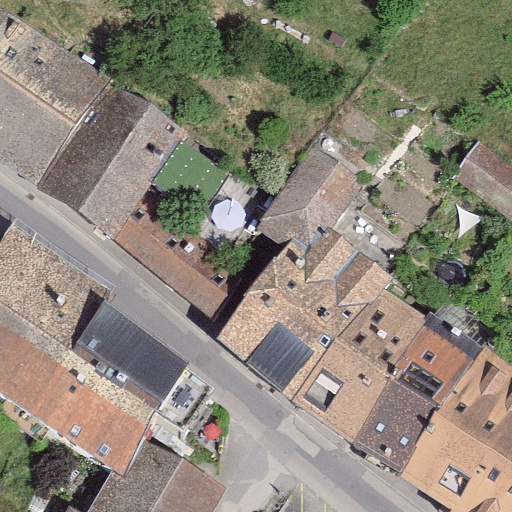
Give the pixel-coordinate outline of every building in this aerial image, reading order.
[(0,27),(12,11),(0,3),(0,27)] [(12,11),(0,27),(0,161),(50,195),(126,82),(12,11)] [(201,136),(126,82),(50,195),(123,247),(147,220),(201,136)] [(511,175),(481,152),(456,183),(511,227),(511,175)] [(306,263),(320,274),(337,251),(344,242),(382,190),(337,157),(275,240),(306,263)] [(243,303),(147,220),(123,247),(167,285),(220,330),(243,303)] [(75,362),(107,317),(115,304),(106,299),(14,235),(0,257),(0,397),(85,452),(121,398),(75,362)] [(412,480),(432,494),(506,393),(396,313),(412,292),(344,242),(337,251),(320,274),(306,263),(284,293),(240,355),(326,417),(361,443),(412,480)] [(185,377),(107,317),(75,362),(121,398),(157,429),(185,447),(216,402),(185,377)] [(458,511),(511,511),(511,385),(510,383),(506,393),(432,494),(458,511)] [(121,398),(85,452),(111,481),(120,486),(146,447),(157,429),(121,398)] [(216,511),(226,498),(146,447),(120,486),(111,481),(92,511),(216,511)]
